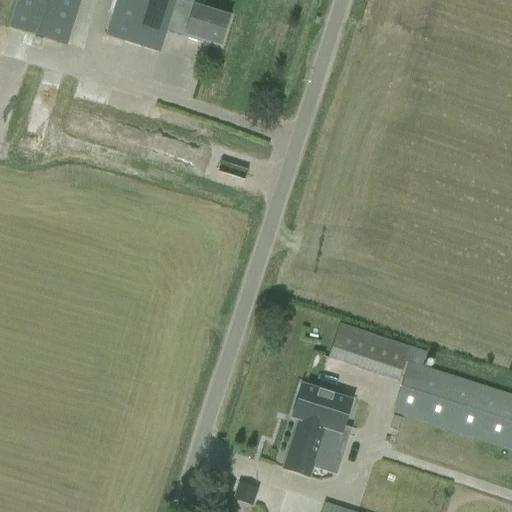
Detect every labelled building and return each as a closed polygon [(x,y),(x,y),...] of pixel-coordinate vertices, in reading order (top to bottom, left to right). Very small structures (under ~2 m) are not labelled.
[(14,0),(5,28),(66,47),(80,0),(14,0)] [(116,0),(105,38),(158,55),(168,23),(186,28),(182,39),(200,45),(201,41),(219,46),(227,19),(200,10),(203,0),(116,0)] [(221,179),(229,149),(215,145),(211,159),(201,156),(197,172),(221,179)] [(511,397),(421,368),(426,355),(339,325),(327,360),(397,384),(404,363),(408,364),(393,413),(511,451),(511,397)] [(292,438),(282,470),(308,478),(311,469),(312,465),(332,471),(343,435),(339,434),(341,428),(350,402),(301,387),(291,419),(297,421),(298,421),(292,438)] [(238,485),(233,500),(250,506),(255,491),(238,485)]
